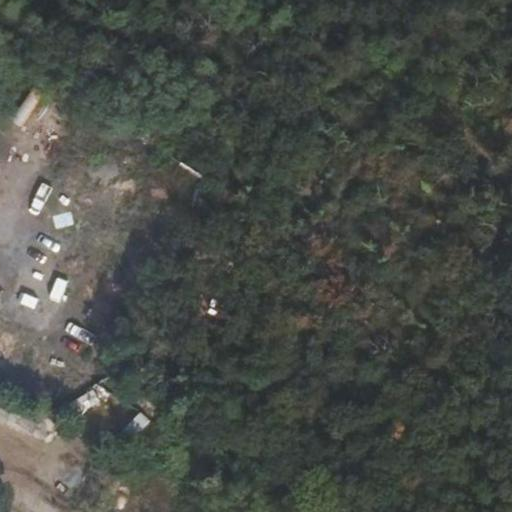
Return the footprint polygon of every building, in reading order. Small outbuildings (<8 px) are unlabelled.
[(7,164),(53,181),(79,110),(32,93),(7,164)] [(120,274),(135,283),(152,253),(136,245),(120,274)] [(64,364),(87,389),(127,352),(104,328),(64,364)] [(0,332),(0,379),(37,396),(55,358),(0,332)] [(31,472),(53,487),(69,464),(47,449),(31,472)]
